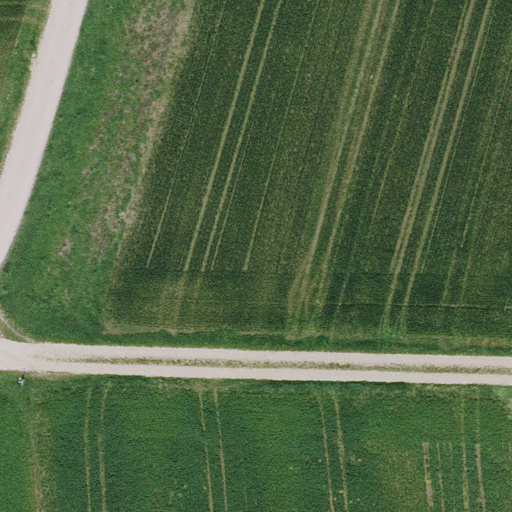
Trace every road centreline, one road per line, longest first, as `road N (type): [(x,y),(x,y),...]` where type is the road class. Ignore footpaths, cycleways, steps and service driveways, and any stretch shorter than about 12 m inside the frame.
road 1 (track): [(0,359),(511,373)]
road 2 (track): [(68,0),(0,206)]
